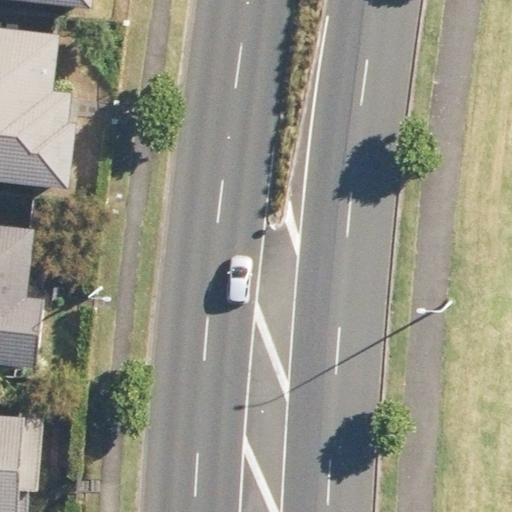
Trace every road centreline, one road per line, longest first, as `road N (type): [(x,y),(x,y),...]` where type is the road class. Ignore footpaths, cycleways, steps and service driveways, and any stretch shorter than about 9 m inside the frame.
road 1 (secondary): [(381,0),(324,387),(324,511)]
road 2 (secondary): [(195,511),(196,392),(248,0)]
